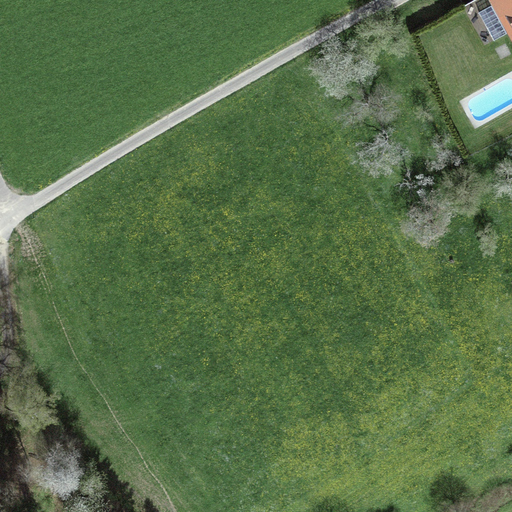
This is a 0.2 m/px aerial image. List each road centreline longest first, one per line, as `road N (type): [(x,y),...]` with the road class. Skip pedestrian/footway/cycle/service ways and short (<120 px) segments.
road 1 (unclassified): [(0,228),(388,0)]
road 2 (track): [(140,511),(56,453),(20,399),(0,228)]
